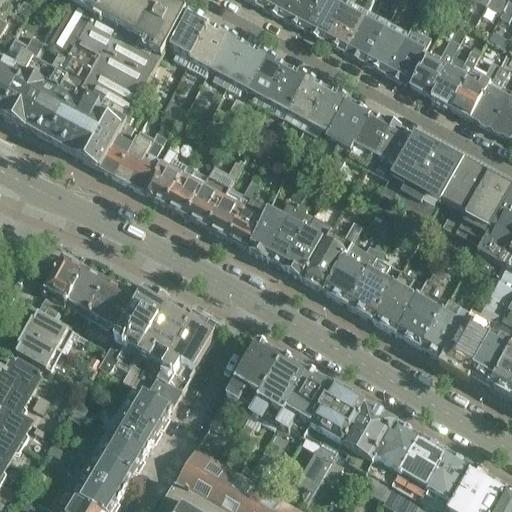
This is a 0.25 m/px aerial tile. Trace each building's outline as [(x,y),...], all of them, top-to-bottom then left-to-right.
[(0,0),(0,3),(5,8),(9,0),(0,0)] [(102,0),(73,0),(72,2),(70,4),(94,17),(102,0)] [(160,0),(102,0),(94,17),(78,46),(100,59),(83,91),(107,104),(104,111),(110,114),(128,124),(133,116),(157,71),(167,51),(187,15),(160,0)] [(245,0),(245,1),(266,12),(271,0),(245,0)] [(271,0),(266,12),(286,23),(298,0),(271,0)] [(298,0),(286,23),(307,34),(324,0),(298,0)] [(324,0),(307,34),(326,45),(344,9),(349,0),(324,0)] [(344,9),(326,45),(346,56),(369,14),(376,1),(373,0),(369,0),(363,11),(348,3),(344,9)] [(480,0),(478,5),(480,6),(488,10),(489,7),(492,0),(480,0)] [(492,0),(489,7),(504,15),(511,0),(492,0)] [(511,0),(504,15),(500,21),(509,27),(511,21),(511,0)] [(94,17),(70,4),(44,48),(59,56),(60,56),(69,61),(94,17)] [(413,16),(418,18),(423,8),(416,4),(413,16)] [(441,18),(446,10),(437,5),(432,13),(441,18)] [(459,17),(446,10),(442,18),(454,25),(459,17)] [(369,14),(346,56),(366,67),(389,25),(393,17),(388,14),(384,22),(369,14)] [(171,53),(178,57),(174,64),(187,71),(211,29),(190,17),(171,53)] [(461,19),(457,26),(464,30),(468,23),(461,19)] [(0,71),(3,67),(7,58),(0,53),(0,41),(9,27),(0,21),(0,71)] [(389,25),(366,67),(387,78),(409,36),(389,25)] [(187,71),(200,78),(205,81),(209,74),(228,38),(211,29),(187,71)] [(409,36),(387,78),(407,89),(410,83),(411,83),(426,54),(437,35),(431,32),(425,42),(422,41),(421,43),(409,36)] [(490,37),(483,33),(480,39),(486,42),(490,37)] [(509,43),(496,36),(492,43),(504,50),(509,43)] [(228,38),(209,74),(217,78),(213,85),(225,92),(248,49),(228,38)] [(3,67),(0,71),(0,117),(4,119),(3,120),(4,120),(26,79),(39,55),(44,47),(33,41),(29,49),(17,42),(3,67)] [(429,57),(411,91),(431,102),(455,60),(454,59),(460,48),(451,43),(440,63),(429,57)] [(76,49),(52,94),(30,134),(54,147),(76,107),(74,106),(98,61),(76,49)] [(248,49),(225,92),(239,99),(243,92),(249,95),(269,60),(248,49)] [(482,53),(475,49),(472,54),(479,58),(482,53)] [(455,60),(431,102),(450,112),(472,71),(474,72),(481,59),(472,54),(465,65),(455,60)] [(34,64),(26,79),(4,120),(29,135),(29,134),(30,134),(52,94),(69,61),(60,56),(59,56),(50,72),(34,64)] [(269,60),(249,95),(256,99),(253,106),(265,113),(288,70),(269,60)] [(493,65),(486,78),(474,72),(472,71),(450,112),(471,123),(501,70),(493,65)] [(288,70),(265,113),(284,123),(307,81),(288,70)] [(501,70),(471,123),(491,134),(511,95),(500,88),(507,74),(501,70)] [(307,81),(284,123),(304,134),(326,91),(307,81)] [(76,107),(54,147),(75,159),(75,160),(101,174),(128,124),(110,114),(105,123),(99,120),(107,104),(83,91),(83,90),(74,106),(76,107)] [(326,91),(304,134),(318,142),(322,135),(328,138),(348,103),(326,91)] [(511,95),(491,134),(511,145),(511,142),(511,95)] [(237,117),(244,106),(236,102),(230,113),(237,117)] [(348,103),(328,138),(326,142),(338,148),(321,179),(334,187),(351,155),(355,148),(372,116),(348,103)] [(169,105),(163,116),(181,126),(187,116),(169,105)] [(128,124),(101,174),(117,183),(135,150),(127,146),(141,121),(133,116),(128,124)] [(355,148),(351,155),(351,156),(365,163),(358,177),(365,181),(374,163),(393,127),(372,116),(355,148)] [(186,136),(189,130),(183,127),(180,133),(186,136)] [(393,127),(374,163),(365,181),(373,185),(380,171),(393,179),(397,172),(416,139),(393,127)] [(135,150),(117,183),(130,190),(160,138),(158,137),(161,133),(152,128),(139,152),(135,150)] [(163,129),(161,133),(158,137),(160,138),(165,141),(169,133),(163,129)] [(160,138),(130,190),(145,198),(169,153),(164,150),(168,142),(165,141),(160,138)] [(381,199),(388,202),(431,226),(465,166),(416,139),(397,172),(393,179),(381,199)] [(284,145),(276,140),(271,150),(279,154),(284,145)] [(170,152),(169,153),(145,198),(167,210),(183,178),(188,169),(174,161),(176,156),(170,152)] [(278,156),(273,154),(269,160),(274,163),(278,156)] [(316,163),(303,156),(298,166),(311,173),(316,163)] [(203,189),(187,221),(207,232),(223,200),(225,201),(235,181),(243,166),(237,162),(229,178),(214,169),(203,189)] [(465,166),(431,226),(456,238),(490,179),(465,166)] [(183,178),(167,210),(187,221),(203,189),(208,180),(188,169),(183,178)] [(511,197),(511,190),(490,179),(456,238),(481,251),(511,197)] [(223,200),(207,232),(229,244),(244,212),(250,200),(259,184),(254,181),(244,198),(231,191),(225,201),(223,200)] [(271,208),(270,211),(249,255),(268,265),(290,226),(299,210),(306,198),(298,194),(291,205),(290,204),(284,215),(271,208)] [(511,255),(511,197),(481,251),(478,255),(504,270),(511,255)] [(244,212),(229,244),(249,255),(270,211),(250,200),(244,212)] [(380,202),(375,210),(383,215),(388,207),(380,202)] [(322,208),(284,273),(303,284),(324,245),(331,234),(325,231),(328,225),(324,223),(330,213),(322,208)] [(290,226),(268,265),(284,273),(314,221),(307,216),(308,214),(299,210),(290,226)] [(355,225),(344,242),(353,248),(364,230),(355,225)] [(324,245),(303,284),(325,296),(346,261),(345,261),(347,258),(324,245)] [(471,257),(453,248),(448,256),(466,266),(471,257)] [(353,249),(346,261),(325,296),(350,310),(370,275),(377,263),(353,249)] [(370,250),(366,256),(378,263),(382,257),(370,250)] [(63,262),(46,292),(43,298),(48,301),(39,316),(57,326),(68,305),(86,273),(81,271),(83,268),(69,260),(63,262)] [(495,269),(480,261),(475,271),(489,278),(495,269)] [(377,263),(370,275),(350,310),(373,324),(373,325),(402,277),(377,263)] [(439,268),(419,304),(398,339),(421,353),(422,352),(443,317),(448,308),(436,300),(449,274),(439,268)] [(466,331),(447,366),(473,381),(500,333),(511,310),(511,274),(501,269),(473,318),(466,331)] [(86,273),(68,305),(81,312),(79,316),(87,320),(89,316),(107,285),(97,280),(97,276),(91,272),(87,274),(86,273)] [(402,277),(373,325),(398,339),(419,304),(426,291),(402,277)] [(107,285),(89,316),(103,325),(102,327),(109,331),(110,328),(121,335),(139,304),(139,303),(128,297),(119,292),(118,287),(112,284),(108,286),(107,285)] [(121,335),(115,345),(102,366),(100,371),(110,378),(116,368),(129,376),(146,348),(139,359),(170,309),(170,308),(169,301),(161,297),(155,298),(154,299),(145,294),(139,303),(139,304),(121,335)] [(139,360),(140,360),(146,363),(141,372),(135,368),(123,386),(132,392),(133,390),(149,399),(164,374),(165,374),(194,323),(170,309),(139,360)] [(511,310),(500,333),(511,340),(511,310)] [(443,317),(422,352),(446,366),(447,366),(466,331),(473,318),(464,313),(458,326),(443,317)] [(33,322),(25,336),(58,354),(62,357),(65,359),(74,345),(90,354),(93,346),(78,338),(69,333),(57,326),(39,316),(35,323),(33,322)] [(79,335),(84,326),(76,321),(71,330),(79,335)] [(164,374),(149,400),(174,414),(189,388),(195,377),(220,336),(220,334),(220,332),(219,331),(207,325),(205,328),(204,327),(203,328),(194,323),(165,374),(164,374)] [(511,340),(500,333),(473,381),(490,390),(491,388),(492,389),(493,387),(509,359),(511,354),(511,340)] [(16,357),(21,359),(51,376),(62,357),(58,354),(25,336),(18,348),(20,350),(16,357)] [(286,364),(269,354),(269,353),(264,350),(259,348),(248,366),(227,402),(240,410),(238,414),(250,422),(251,421),(286,364)] [(511,403),(511,354),(509,359),(493,387),(492,389),(491,388),(490,390),(491,391),(490,391),(511,403)] [(100,371),(102,366),(94,361),(88,371),(96,377),(100,371)] [(2,374),(0,378),(0,384),(32,404),(44,384),(39,381),(41,377),(19,364),(18,366),(15,365),(13,366),(7,377),(2,374)] [(309,378),(293,368),(286,364),(252,420),(251,421),(241,438),(248,442),(254,432),(257,434),(262,427),(262,428),(265,423),(278,431),(309,378)] [(309,378),(284,421),(271,443),(276,447),(280,440),(286,443),(289,438),(290,438),(291,436),(305,443),(311,432),(335,392),(318,383),(319,382),(310,377),(309,378)] [(84,378),(77,390),(85,394),(92,383),(84,378)] [(32,404),(0,384),(0,409),(29,428),(33,420),(26,415),(27,413),(32,404)] [(120,412),(127,416),(161,436),(174,414),(149,400),(140,395),(133,390),(132,392),(120,412)] [(335,392),(311,432),(306,441),(321,450),(317,457),(315,456),(292,497),(285,493),(280,501),(298,511),(306,511),(324,481),(342,450),(366,411),(358,406),(335,392)] [(40,400),(36,406),(46,412),(50,406),(40,400)] [(240,410),(227,402),(212,429),(224,437),(240,410)] [(36,406),(33,412),(43,418),(46,412),(36,406)] [(79,406),(74,414),(85,420),(90,412),(79,406)] [(0,435),(24,450),(30,441),(28,436),(32,430),(29,428),(0,409),(0,435)] [(366,411),(342,450),(324,481),(332,485),(337,483),(345,470),(350,473),(351,471),(367,480),(369,477),(376,465),(398,429),(366,411)] [(108,433),(115,438),(148,457),(161,436),(127,416),(120,412),(108,433)] [(74,414),(70,420),(81,427),(85,420),(74,414)] [(398,429),(376,465),(369,477),(367,480),(360,491),(384,506),(393,491),(400,479),(421,442),(398,429)] [(198,452),(202,454),(224,467),(237,444),(226,438),(225,440),(210,431),(198,452)] [(36,432),(33,437),(41,442),(44,437),(36,432)] [(95,454),(103,459),(136,478),(148,457),(115,438),(108,433),(95,454)] [(0,461),(12,468),(18,458),(20,458),(24,450),(0,435),(0,461)] [(400,479),(393,491),(384,506),(382,509),(388,511),(418,511),(428,495),(450,459),(421,442),(400,479)] [(50,456),(61,462),(66,455),(54,448),(50,456)] [(198,452),(176,489),(162,511),(298,511),(280,501),(273,496),(249,482),(224,467),(202,454),(198,452)] [(82,475),(90,479),(123,499),(136,478),(103,459),(95,454),(82,475)] [(273,496),(288,470),(264,456),(249,482),(273,496)] [(450,459),(428,495),(418,511),(450,511),(452,510),(474,473),(450,459)] [(12,468),(0,461),(0,487),(2,489),(7,480),(6,478),(12,468)] [(474,473),(452,510),(450,511),(497,511),(508,494),(492,485),(492,484),(474,473)] [(75,500),(77,502),(94,511),(115,511),(123,499),(90,479),(82,475),(70,497),(75,500)] [(508,494),(497,511),(511,511),(511,495),(508,494)] [(69,510),(67,511),(94,511),(77,502),(75,500),(70,497),(66,495),(61,504),(69,510)] [(18,509),(23,511),(28,511),(34,503),(25,497),(18,509)]
